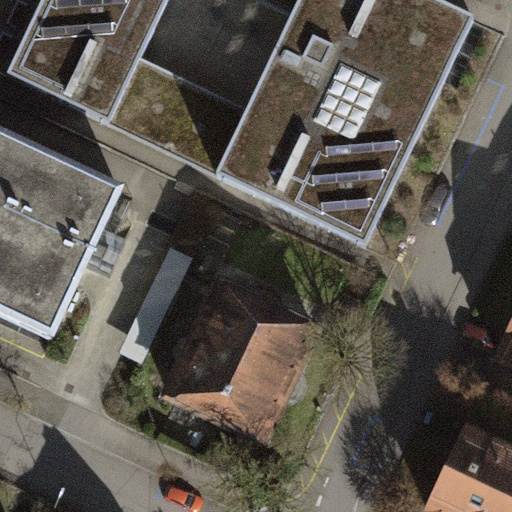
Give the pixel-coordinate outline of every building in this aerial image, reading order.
[(44,0),(6,79),(107,128),(140,61),(169,0),(44,0)] [(475,21),(428,0),(251,0),(299,22),(254,115),(223,180),(369,249),(475,21)] [(107,128),(223,180),(254,115),(140,61),(107,128)] [(0,315),(55,341),(123,194),(0,136),(0,315)] [(307,316),(223,279),(171,395),(256,432),(307,316)] [(511,330),(497,361),(511,368),(511,330)] [(511,511),(511,451),(466,430),(428,511),(511,511)]
